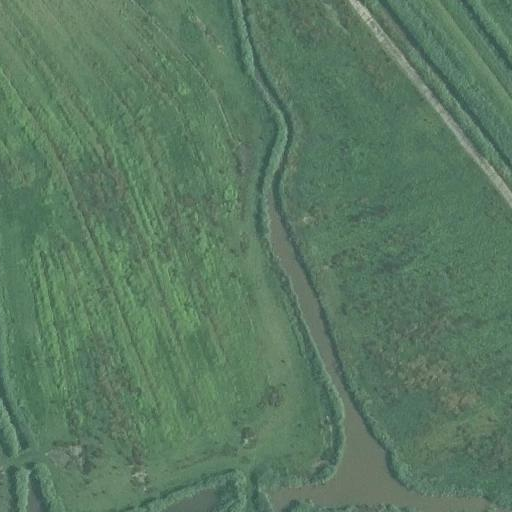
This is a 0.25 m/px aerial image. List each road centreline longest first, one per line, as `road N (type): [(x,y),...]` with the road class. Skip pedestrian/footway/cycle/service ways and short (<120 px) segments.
road 1 (track): [(0,474),(37,460),(92,492),(136,495),(260,449),(285,422),(282,353),(252,244),(249,152),(211,20),(193,0)]
road 2 (track): [(511,205),(350,0)]
road 3 (track): [(432,0),(511,109)]
